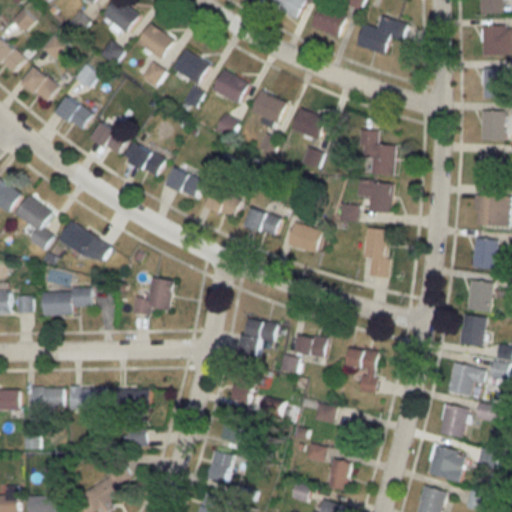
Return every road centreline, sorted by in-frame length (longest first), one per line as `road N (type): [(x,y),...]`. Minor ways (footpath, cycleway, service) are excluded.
road 1 (residential): [(376,511),(423,318),(436,221),(438,0)]
road 2 (residential): [(0,113),(76,173),(176,235),(317,293),(423,318)]
road 3 (residential): [(197,0),(332,74),(441,105)]
road 4 (residential): [(158,511),(224,258)]
road 5 (residential): [(0,356),(202,354)]
